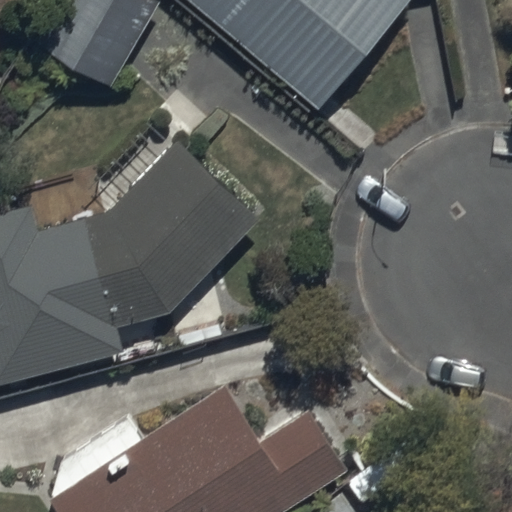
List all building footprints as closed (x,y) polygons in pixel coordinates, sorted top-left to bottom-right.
[(57,0),(38,36),(116,78),(159,0),(57,0)] [(205,0),(325,97),(405,0),(205,0)] [(0,371),(126,340),(119,315),(175,301),(264,208),(180,128),(109,202),(42,219),(35,193),(0,202),(0,371)] [(235,371),(53,490),(67,511),(273,511),(355,459),(313,396),(270,424),(235,371)] [(364,511),(343,484),(307,511),(364,511)]
